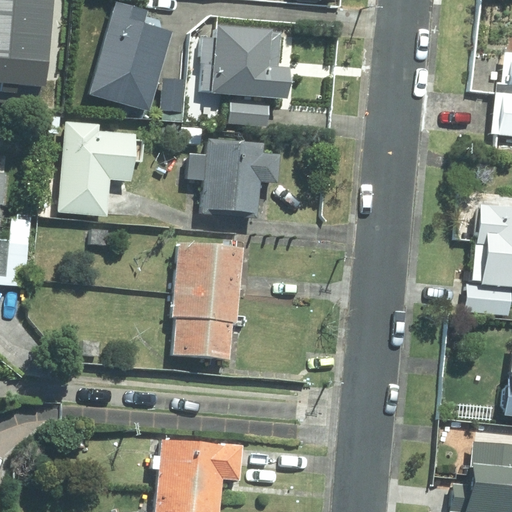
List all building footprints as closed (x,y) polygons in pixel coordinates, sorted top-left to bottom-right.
[(45,0),(0,0),(0,86),(37,91),(45,0)] [(148,10),(116,1),(89,94),(150,111),(174,31),(145,23),(148,10)] [(270,97),(287,99),(290,67),(280,66),(282,30),(218,24),(217,38),(204,37),(200,92),(228,94),(226,121),(268,124),(270,97)] [(496,81),(491,134),(511,136),(511,53),(505,52),(502,82),(496,81)] [(160,110),(183,112),(186,79),(163,77),(160,110)] [(100,123),(65,121),(58,212),(108,216),(111,179),(132,181),(135,133),(100,130),(100,123)] [(264,143),(208,138),(207,155),(191,154),(189,179),(205,180),(202,214),(258,218),(261,182),(278,183),(281,153),(264,152),(264,143)] [(0,286),(25,288),(31,218),(0,215),(0,209),(3,172),(0,171),(0,286)] [(511,205),(481,203),(474,283),(511,286),(511,205)] [(173,354),(230,359),(234,322),(238,323),(245,247),(179,241),(172,315),(176,316),(173,354)] [(466,285),(464,312),(510,315),(511,289),(466,285)] [(243,446),(163,439),(156,511),(220,511),(224,478),(240,480),(243,446)] [(511,511),(511,442),(472,439),(468,483),(453,481),(450,511),(465,511),(511,511)]
